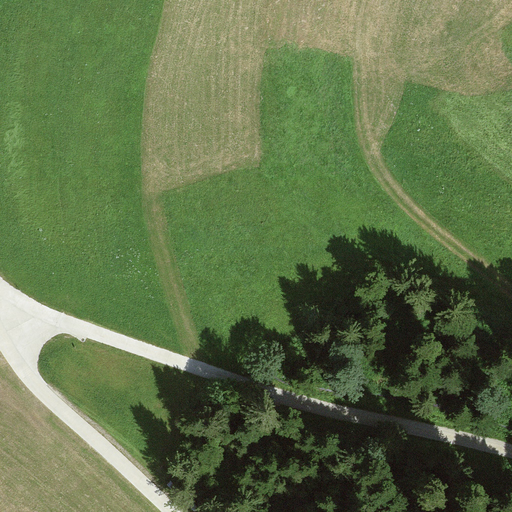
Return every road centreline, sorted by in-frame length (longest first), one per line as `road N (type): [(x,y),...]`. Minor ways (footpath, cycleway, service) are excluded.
road 1 (track): [(511,451),(298,399),(11,309)]
road 2 (track): [(0,286),(53,385),(177,511)]
road 3 (track): [(404,206),(511,296)]
